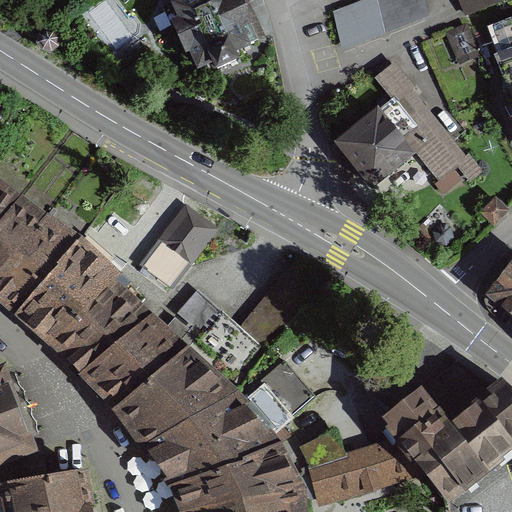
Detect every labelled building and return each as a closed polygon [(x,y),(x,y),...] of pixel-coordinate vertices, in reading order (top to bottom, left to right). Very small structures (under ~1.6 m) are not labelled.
[(183,0),(163,9),(173,29),(162,34),(174,61),(184,56),(195,79),(243,56),(234,37),(248,30),(234,0),(183,0)] [(423,0),(372,0),(334,15),(344,53),(429,18),(423,0)] [(501,0),(456,0),(463,17),(502,2),(501,0)] [(468,25),(448,34),(460,62),(481,53),(468,25)] [(511,36),(510,37),(511,42),(511,55),(500,61),(511,86),(511,36)] [(481,173),(393,64),(376,77),(464,187),(481,173)] [(381,111),(337,143),(370,188),(414,157),(381,111)] [(0,228),(22,202),(0,185),(0,228)] [(496,200),(483,213),(494,224),(507,210),(496,200)] [(79,246),(22,202),(0,228),(0,297),(18,314),(79,246)] [(215,230),(187,209),(142,267),(171,288),(215,230)] [(113,276),(79,246),(18,314),(84,374),(149,320),(137,308),(145,300),(117,272),(113,276)] [(294,265),(241,330),(261,348),(264,351),(318,285),(294,265)] [(511,268),(487,297),(511,317),(511,268)] [(196,342),(222,313),(197,292),(178,314),(187,322),(171,340),(185,353),(196,342)] [(236,376),(261,348),(241,330),(222,313),(196,342),(236,376)] [(171,340),(149,320),(84,374),(118,408),(185,353),(171,340)] [(232,396),(185,353),(118,408),(175,486),(249,459),(248,458),(277,446),(241,406),(232,396)] [(317,397),(284,361),(261,382),(265,386),(293,418),(317,397)] [(458,362),(421,392),(485,470),(511,448),(511,391),(503,382),(494,390),(458,362)] [(0,371),(0,464),(34,451),(1,371),(0,371)] [(241,406),(277,446),(288,438),(281,428),(293,418),(265,386),(241,406)] [(421,392),(387,422),(398,443),(422,478),(442,502),(462,487),(465,491),(488,474),(485,470),(421,392)] [(311,473),(348,462),(347,458),(336,435),(301,451),(311,473)] [(348,462),(311,473),(295,478),(300,485),(302,504),(317,499),(319,508),(422,478),(398,443),(347,458),(348,462)] [(261,487),(261,489),(295,478),(277,446),(248,458),(249,459),(261,487)] [(186,511),(261,487),(249,459),(175,486),(185,511),(186,511)] [(92,511),(83,471),(3,484),(8,511),(92,511)] [(300,485),(295,478),(261,489),(261,487),(186,511),(302,511),(302,504),(300,485)]
